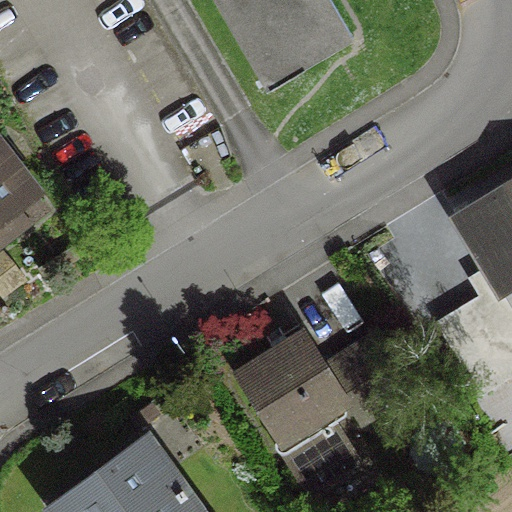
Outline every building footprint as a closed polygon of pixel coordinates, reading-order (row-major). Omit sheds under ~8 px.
[(209,0),(261,89),(347,38),(324,0),(209,0)] [(0,157),(0,234),(15,223),(5,210),(9,206),(20,219),(37,205),(0,157)] [(511,280),(511,181),(451,218),(495,291),(511,280)] [(467,351),(490,387),(511,373),(511,334),(505,324),(484,336),(460,300),(433,318),(459,356),(467,351)] [(270,353),(233,376),(307,493),(351,465),(319,414),(341,401),(354,422),(406,389),(372,336),(320,369),(298,335),(283,344),(282,342),(269,351),(270,353)] [(193,511),(142,440),(57,501),(65,511),(193,511)]
